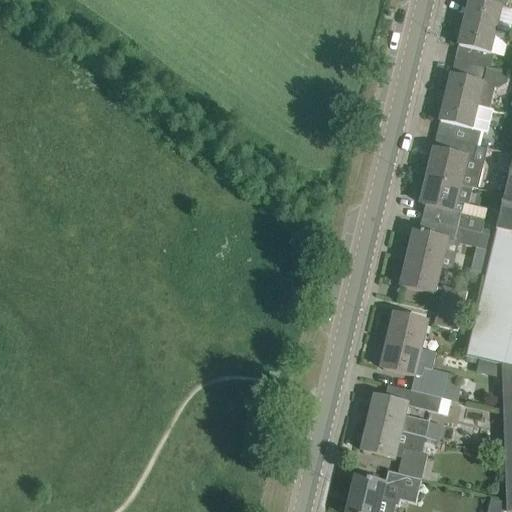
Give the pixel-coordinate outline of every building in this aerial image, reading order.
[(511,10),(511,0),(470,0),(470,2),(472,2),(466,25),(497,32),(502,8),(511,10)] [(497,32),(466,25),(461,47),(459,47),(458,53),(469,56),(467,65),(491,71),(495,55),(491,54),(497,32)] [(499,91),(507,86),(510,76),(467,65),(465,74),(453,71),(452,77),(454,78),(448,100),(490,111),(495,90),(499,91)] [(478,108),(448,100),(442,123),(441,123),(439,129),(451,131),(448,141),(478,148),(482,133),(473,131),(478,108)] [(462,187),(468,161),(498,168),(501,153),(478,148),(448,141),(445,154),(436,152),(429,179),(462,187)] [(511,146),(504,144),(501,153),(511,155),(511,146)] [(423,220),(482,235),(487,211),(469,206),(463,204),(463,207),(457,206),(462,187),(429,179),(423,206),(426,207),(423,220)] [(495,234),(494,238),(490,253),(493,253),(467,358),(501,367),(511,369),(511,191),(508,190),(497,235),(495,234)] [(409,261),(441,269),(442,268),(452,271),(458,245),(490,253),(494,238),(482,235),(423,220),(419,235),(416,234),(409,261)] [(441,269),(409,261),(403,288),(435,296),(435,294),(442,296),(438,311),(462,317),(468,294),(443,288),(443,290),(437,288),(441,269)] [(462,317),(438,311),(434,326),(458,332),(462,317)] [(396,317),(390,344),(422,351),(428,324),(396,317)] [(422,351),(390,344),(383,371),(415,378),(422,351)] [(511,511),(511,369),(501,367),(509,504),(508,511),(511,511)] [(425,369),(418,394),(442,400),(458,404),(459,399),(476,403),(478,392),(456,387),(458,377),(425,369)] [(442,400),(418,394),(412,393),(408,407),(439,414),(442,400)] [(406,418),(408,407),(376,399),(370,426),(426,440),(440,444),(444,427),(406,418)] [(426,440),(370,426),(363,453),(395,461),(396,459),(402,460),(399,477),(423,483),(423,481),(429,483),(433,465),(427,463),(428,458),(423,456),(426,440)] [(416,507),(423,483),(399,477),(396,490),(386,488),(387,486),(357,479),(349,511),(380,511),(382,505),(399,509),(401,503),(416,507)] [(490,500),(486,511),(508,511),(509,504),(490,500)]
